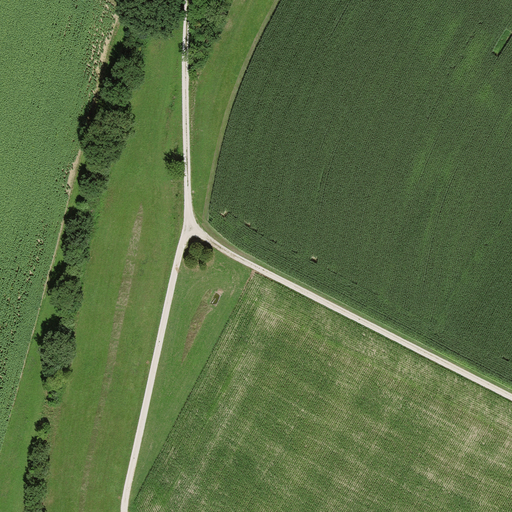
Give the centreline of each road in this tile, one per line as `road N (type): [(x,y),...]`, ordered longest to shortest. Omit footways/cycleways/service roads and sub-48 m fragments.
road 1 (track): [(191,0),(185,230),(124,511)]
road 2 (track): [(511,398),(185,230)]
